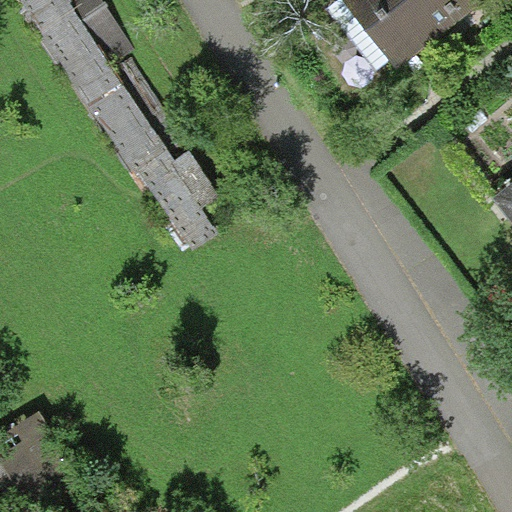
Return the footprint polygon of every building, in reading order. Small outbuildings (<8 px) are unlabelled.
[(17,0),(189,252),(212,236),(193,209),(215,194),(190,157),(173,169),(157,147),(176,134),(131,68),(116,79),(107,67),(134,49),(100,0),(17,0)] [(344,0),(394,69),(476,9),(469,0),(344,0)] [(511,189),(496,202),(511,222),(511,189)] [(38,420),(0,444),(0,505),(17,495),(28,511),(38,511),(80,486),(38,420)] [(116,511),(109,502),(93,511),(116,511)]
